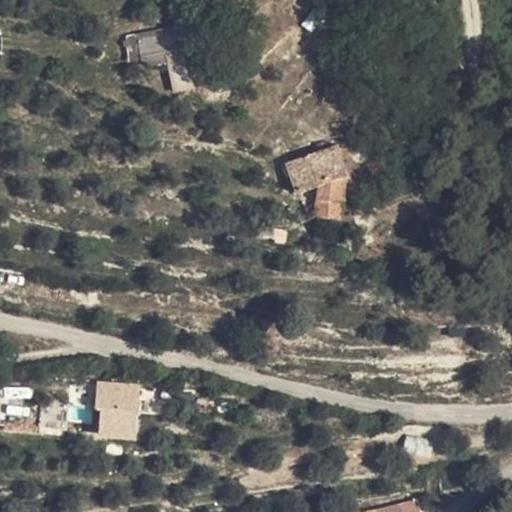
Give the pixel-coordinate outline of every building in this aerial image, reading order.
[(167,66),(161,66),(162,97),(184,96),(182,66),(197,65),(195,30),(167,32),(166,36),(133,38),(134,57),(167,55),(167,66)] [(134,68),(161,66),(167,66),(167,55),(134,57),(134,68)] [(340,179),(333,149),(305,154),(317,181),(336,179),(340,179)] [(305,154),(278,169),(273,171),(291,198),(311,185),(317,181),(305,154)] [(315,202),(340,200),(336,179),(317,181),(311,185),(315,202)] [(130,388),(101,385),(99,402),(129,406),(130,388)] [(419,511),(419,501),(403,504),(402,511),(419,511)]
